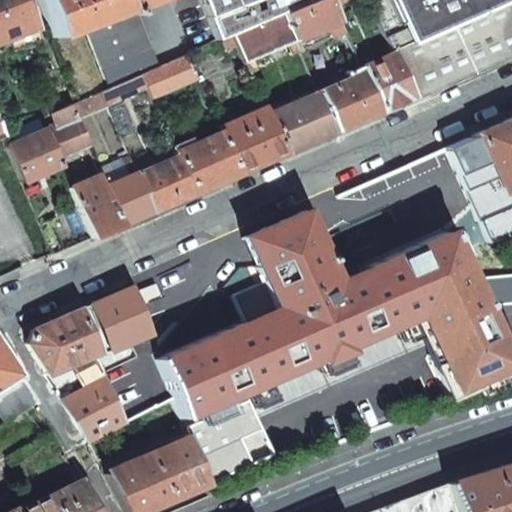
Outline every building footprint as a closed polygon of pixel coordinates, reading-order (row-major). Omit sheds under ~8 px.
[(0,0),(0,41),(35,28),(23,0),(0,0)] [(36,0),(51,37),(83,26),(108,15),(119,11),(121,16),(124,14),(122,9),(145,0),(36,0)] [(400,78),(408,97),(511,51),(511,0),(197,0),(213,40),(228,34),(279,11),(304,0),(365,0),(389,54),(400,78)] [(304,0),(279,11),(291,40),(336,20),(329,5),(326,0),(304,0)] [(228,34),(246,74),(255,70),(249,58),(282,44),(288,55),(297,52),(291,40),(279,11),(228,34)] [(83,26),(108,88),(133,77),(112,25),(108,15),(83,26)] [(112,25),(133,77),(138,75),(156,67),(135,16),(112,25)] [(357,67),(357,68),(366,64),(362,54),(353,57),(357,67)] [(357,68),(378,111),(403,100),(394,81),(400,78),(389,54),(366,64),(357,68)] [(142,85),(148,99),(194,79),(183,55),(156,67),(138,75),(142,85)] [(315,92),(332,131),(378,111),(357,68),(357,67),(342,74),(344,79),(315,92)] [(97,92),(102,102),(142,85),(138,75),(133,77),(108,88),(97,92)] [(69,105),(74,118),(103,105),(102,102),(97,92),(76,102),(69,105)] [(265,114),(282,153),(332,131),(315,92),(265,114)] [(41,130),(53,159),(85,145),(74,118),(69,105),(47,114),(52,124),(40,129),(41,130)] [(217,132),(236,174),(265,160),(282,153),(265,114),(262,107),(246,115),(244,110),(239,112),(241,116),(215,128),(217,132)] [(473,135),(498,192),(511,185),(511,131),(507,120),(473,135)] [(0,140),(3,147),(19,139),(15,129),(0,135),(0,140)] [(3,147),(19,182),(56,166),(53,159),(41,130),(19,139),(3,147)] [(174,157),(190,194),(236,174),(217,132),(178,150),(172,152),(174,157)] [(133,174),(149,212),(190,194),(174,157),(133,174)] [(103,186),(119,225),(149,212),(133,174),(133,172),(103,186)] [(66,188),(88,239),(119,225),(103,186),(98,174),(66,188)] [(341,229),(346,240),(364,231),(365,235),(395,222),(389,208),(341,229)] [(45,222),(58,252),(88,239),(74,209),(45,222)] [(252,266),(312,239),(300,211),(240,238),(252,266)] [(446,241),(455,262),(472,255),(462,231),(449,237),(450,239),(446,241)] [(262,381),(312,358),(314,363),(341,352),(339,347),(389,325),(392,329),(412,321),(442,391),(500,366),(455,262),(446,241),(450,239),(449,237),(447,233),(442,235),(442,232),(365,267),(366,269),(332,284),(271,311),(240,324),(237,325),(237,323),(153,360),(167,398),(169,398),(176,418),(239,391),(241,396),(264,385),(262,381)] [(258,282),(271,311),(332,284),(312,239),(252,266),(258,282)] [(228,295),(240,324),(271,311),(258,282),(228,295)] [(99,337),(105,351),(146,334),(128,286),(86,305),(99,337)] [(24,344),(42,375),(92,352),(88,342),(74,310),(29,330),(24,344)] [(92,352),(94,355),(105,351),(99,337),(88,342),(92,352)] [(0,353),(0,382),(10,377),(13,374),(0,353)] [(267,455),(245,403),(318,370),(314,363),(312,358),(262,381),(264,385),(241,396),(239,391),(176,418),(183,434),(202,485),(267,455)] [(141,399),(131,376),(119,382),(130,405),(141,399)] [(10,377),(0,382),(0,420),(1,421),(28,405),(10,377)] [(58,400),(84,441),(122,421),(103,377),(58,400)] [(349,410),(359,435),(379,427),(369,402),(349,410)] [(101,474),(120,511),(137,511),(187,491),(202,485),(183,434),(177,436),(179,440),(101,474)] [(444,484),(453,511),(511,511),(511,462),(497,467),(444,484)] [(76,480),(13,511),(92,511),(83,492),(76,480)] [(367,511),(453,511),(444,484),(443,484),(391,503),(367,511)] [(187,491),(192,503),(206,496),(202,485),(187,491)]
